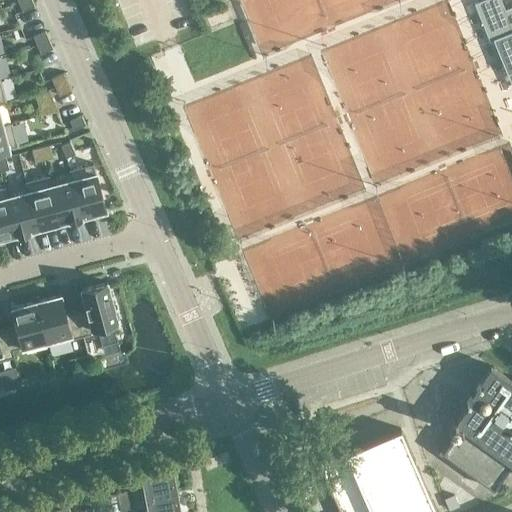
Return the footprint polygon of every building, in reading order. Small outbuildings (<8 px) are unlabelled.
[(34,5),(31,0),(22,0),(19,2),(23,10),(34,5)] [(511,70),(511,5),(505,8),(501,0),(481,0),(475,3),(490,40),(494,38),(508,72),(511,70)] [(224,6),(205,14),(211,29),(230,21),(224,6)] [(33,35),(37,44),(49,39),(45,30),(33,35)] [(52,47),(49,39),(37,44),(41,52),(52,47)] [(52,78),(55,86),(67,81),(63,72),(52,78)] [(71,90),(67,81),(55,86),(59,95),(71,90)] [(44,113),(59,107),(52,86),(37,92),(44,113)] [(82,115),(70,120),(74,129),(85,124),(82,115)] [(3,125),(0,126),(0,150),(18,146),(12,121),(2,124),(3,125)] [(75,151),(71,138),(62,141),(66,153),(75,151)] [(50,144),(41,146),(44,159),(53,156),(50,144)] [(44,159),(41,146),(32,149),(35,161),(44,159)] [(0,157),(0,170),(9,168),(6,156),(0,157)] [(73,178),(83,215),(106,209),(96,172),(73,178)] [(51,184),(61,221),(83,215),(73,178),(51,184)] [(29,190),(39,227),(61,221),(51,184),(29,190)] [(7,196),(17,233),(39,227),(29,190),(7,196)] [(0,237),(17,233),(7,196),(0,197),(0,237)] [(117,321),(106,282),(81,288),(84,302),(75,305),(82,331),(117,321)] [(47,340),(82,331),(75,305),(65,308),(61,294),(36,300),(47,340)] [(12,349),(47,340),(36,300),(11,307),(15,321),(5,324),(12,349)] [(0,352),(12,349),(5,324),(0,324),(0,352)] [(511,379),(493,366),(490,364),(479,379),(482,382),(455,420),(461,424),(442,451),(494,489),(511,463),(511,379)] [(17,367),(3,370),(7,388),(21,384),(17,367)] [(437,511),(401,428),(348,451),(347,449),(345,449),(346,452),(327,460),(326,458),(318,461),(340,511),(437,511)] [(143,495),(175,489),(171,465),(139,471),(143,495)] [(118,492),(120,500),(135,497),(134,489),(118,492)] [(143,495),(146,511),(179,511),(175,489),(143,495)] [(122,508),(137,505),(135,497),(120,500),(122,508)] [(5,509),(6,511),(40,511),(36,499),(5,509)] [(54,508),(54,511),(70,511),(71,511),(68,503),(54,508)]
